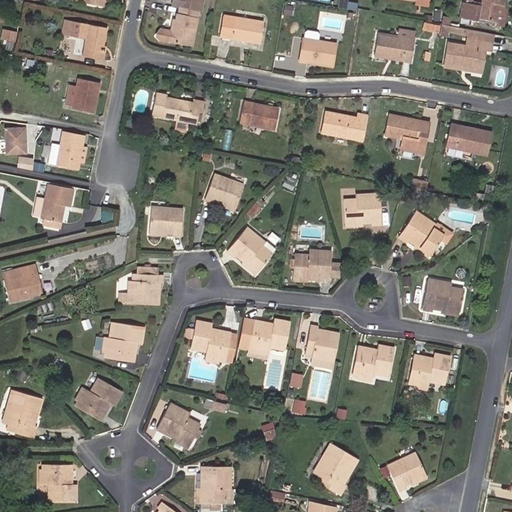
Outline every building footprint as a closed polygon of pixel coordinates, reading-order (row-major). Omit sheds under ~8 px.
[(199,10),(201,10),(203,0),(173,0),(172,4),(180,6),(199,10)] [(478,21),(479,18),(495,21),(499,4),(502,5),(502,0),(482,0),(482,5),(463,1),(461,17),(469,19),(478,21)] [(290,12),(292,3),(285,2),(283,11),(290,12)] [(176,19),(175,22),(172,21),(170,31),(161,29),(155,35),(159,38),(168,40),(191,45),(199,10),(180,6),(178,12),(177,12),(176,19)] [(438,14),(439,11),(433,10),(431,17),(433,18),(433,21),(439,22),(441,14),(438,14)] [(260,43),(264,21),(224,14),(221,36),(260,43)] [(449,17),(442,16),(441,24),(447,25),(448,25),(449,17)] [(101,58),(107,27),(72,21),(70,35),(85,38),(82,55),(101,58)] [(430,30),(438,32),(439,25),(431,23),(430,24),(430,30)] [(463,33),(464,28),(448,25),(447,25),(446,30),(463,33)] [(15,42),(17,32),(3,29),(1,40),(15,42)] [(332,64),(336,43),(318,40),(319,34),(317,31),(307,29),(305,31),(304,38),(303,37),(299,61),(307,62),(307,60),(332,64)] [(414,40),(415,31),(400,29),(399,38),(414,40)] [(489,50),(492,33),(469,29),(468,38),(466,38),(465,46),(448,43),(444,64),(459,67),(476,69),(479,49),(484,49),(489,50)] [(410,60),(414,40),(399,38),(378,34),(374,55),(410,60)] [(480,74),(484,49),(479,49),(476,69),(459,67),(459,71),(480,74)] [(93,113),(100,82),(78,78),(76,86),(72,105),(71,108),(93,113)] [(72,105),(76,86),(69,85),(65,104),(72,105)] [(198,110),(202,111),(203,102),(193,100),(192,103),(166,97),(166,94),(156,92),(152,115),(162,117),(176,119),(188,122),(196,123),(196,121),(198,110)] [(275,129),(279,108),(243,101),(239,122),(275,129)] [(357,113),(356,118),(325,111),(320,132),(362,141),(367,115),(357,113)] [(424,152),(425,145),(417,143),(422,121),(388,113),(385,134),(402,137),(400,147),(424,152)] [(186,131),(188,122),(176,119),(174,129),(186,131)] [(425,145),(430,122),(422,121),(417,143),(425,145)] [(487,155),(492,132),(450,123),(445,146),(487,155)] [(28,154),(27,126),(6,127),(7,154),(28,154)] [(77,169),(78,161),(82,146),(84,135),(63,131),(56,165),(77,169)] [(83,162),(87,147),(82,146),(78,161),(83,162)] [(301,163),(302,158),(292,155),(291,161),(301,163)] [(32,169),(33,158),(18,156),(16,167),(32,169)] [(212,202),(213,199),(218,201),(235,207),(244,185),(214,174),(204,199),(212,202)] [(417,190),(426,191),(428,182),(419,180),(417,190)] [(56,221),(60,205),(64,205),(69,207),(73,188),(48,183),(41,218),(44,218),(43,225),(59,229),(60,222),(56,221)] [(399,199),(408,202),(411,190),(402,187),(399,199)] [(475,192),(473,201),(482,203),(484,194),(475,192)] [(355,199),(343,200),(344,222),(362,221),(371,221),(371,224),(381,223),(379,193),(355,195),(355,199)] [(41,217),(45,198),(36,196),(32,215),(41,217)] [(217,204),(234,210),(235,207),(218,201),(217,204)] [(151,206),(149,230),(166,232),(173,232),(172,235),(180,236),(183,209),(151,206)] [(406,241),(408,239),(416,244),(430,254),(443,235),(432,228),(435,225),(415,211),(398,236),(406,241)] [(271,253),(261,245),(264,242),(246,227),(227,250),(234,256),(236,254),(243,260),(257,271),(271,253)] [(271,253),(274,250),(264,242),(261,245),(271,253)] [(414,246),(429,256),(430,254),(416,244),(414,246)] [(307,275),(315,275),(314,278),(329,279),(329,277),(330,262),(331,251),(309,250),(309,255),(294,254),(293,258),(293,268),(292,276),(307,278),(307,275)] [(241,262),(255,273),(257,271),(243,260),(241,262)] [(340,278),(341,262),(330,262),(329,277),(340,278)] [(19,269),(21,276),(4,280),(9,301),(41,293),(34,265),(19,269)] [(158,267),(137,266),(136,274),(157,274),(158,267)] [(19,269),(2,273),(4,280),(21,276),(19,269)] [(156,291),(156,281),(159,281),(161,281),(162,274),(157,274),(136,274),(134,273),(134,280),(130,280),(129,293),(119,292),(119,302),(129,303),(158,304),(159,291),(156,291)] [(432,310),(432,307),(442,309),(459,311),(463,290),(450,287),(451,283),(427,278),(422,308),(432,310)] [(272,326),(267,325),(268,322),(253,320),(247,348),(253,349),(267,351),(268,346),(283,349),(289,322),(274,318),(273,323),(272,326)] [(214,332),(210,331),(210,328),(211,324),(196,321),(190,347),(206,350),(204,356),(218,359),(224,360),(230,332),(215,329),(214,332)] [(141,342),(143,326),(117,322),(114,338),(108,337),(105,352),(104,357),(132,361),(135,347),(132,347),(133,341),(136,341),(141,342)] [(117,322),(111,322),(108,337),(114,338),(117,322)] [(326,334),(316,331),(317,328),(317,326),(310,325),(305,353),(312,354),(311,358),(333,362),(339,333),(327,331),(326,334)] [(233,362),(238,334),(230,332),(224,360),(233,362)] [(394,348),(377,345),(377,350),(376,352),(372,351),(372,349),(357,346),(352,374),(357,375),(372,378),(373,372),(388,375),(394,348)] [(432,361),(428,360),(428,357),(413,354),(408,382),(413,383),(428,386),(429,380),(445,383),(450,357),(433,353),(433,358),(432,361)] [(310,362),(332,366),(333,362),(311,358),(310,362)] [(292,373),(290,385),(301,386),(303,374),(292,373)] [(105,405),(107,401),(109,403),(113,405),(122,391),(98,377),(89,391),(85,389),(78,401),(75,406),(100,420),(107,407),(105,405)] [(74,399),(78,401),(85,389),(81,386),(74,399)] [(31,424),(34,414),(36,415),(41,398),(12,389),(9,400),(12,401),(6,423),(9,424),(17,426),(15,432),(32,437),(36,426),(34,425),(33,425),(31,424)] [(225,399),(227,394),(215,391),(214,396),(225,399)] [(9,400),(2,422),(6,423),(12,401),(9,400)] [(190,445),(194,436),(198,429),(200,424),(187,417),(189,413),(169,402),(157,428),(170,434),(171,432),(178,435),(176,438),(190,445)] [(9,424),(7,430),(15,432),(17,426),(9,424)] [(174,441),(188,448),(190,445),(176,438),(174,441)] [(341,481),(346,472),(348,474),(357,459),(331,442),(325,452),(328,453),(316,474),(319,476),(325,480),(322,485),(338,494),(345,484),(343,482),(341,481)] [(316,474),(328,453),(325,452),(313,472),(316,474)] [(404,484),(410,481),(425,474),(415,452),(386,466),(398,490),(405,487),(404,484)] [(68,484),(68,479),(71,479),(71,464),(42,464),(43,469),(43,484),(49,484),(49,500),(76,500),(75,484),(71,484),(68,484)] [(201,502),(211,503),(220,503),(224,503),(225,488),(229,488),(230,466),(202,465),(202,481),(204,481),(204,488),(201,488),(201,502)] [(411,484),(427,477),(425,474),(410,481),(411,484)] [(319,476),(316,481),(322,485),(325,480),(319,476)] [(234,503),(234,488),(229,488),(225,488),(224,503),(234,503)] [(336,511),(337,507),(309,501),(308,511),(336,511)] [(175,511),(161,502),(157,508),(159,509),(161,511),(160,511),(175,511)]
